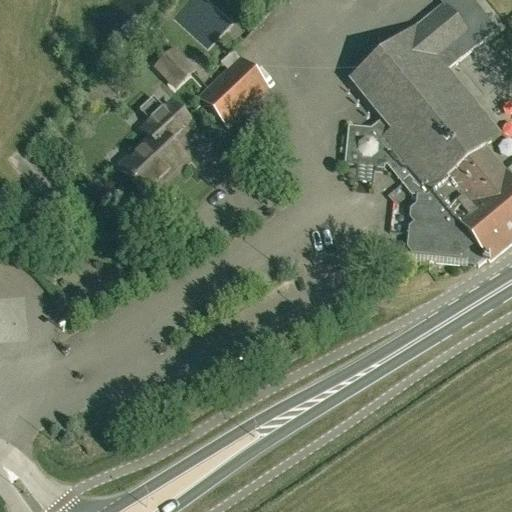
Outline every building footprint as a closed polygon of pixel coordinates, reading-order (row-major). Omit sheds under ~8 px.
[(467,114),(439,80),(497,32),(470,0),(441,0),(439,3),(444,9),(417,31),(416,30),(352,82),(383,121),(371,130),(349,128),(345,168),(391,172),(411,197),(423,198),(422,207),(411,206),(406,255),(459,260),(465,256),(474,268),(477,266),(479,269),(486,263),(486,262),(488,260),(491,264),(511,245),(511,169),(506,174),(506,173),(505,174),(484,148),(498,137),(475,108),(467,114)] [(171,51),(155,65),(175,88),(191,75),(171,51)] [(269,92),(240,60),(198,98),(226,130),(269,92)] [(171,148),(192,127),(171,106),(144,132),(151,140),(118,171),(144,199),(184,161),(171,148)] [(340,177),(340,151),(331,151),(331,177),(340,177)] [(359,189),(375,189),(375,175),(359,175),(359,189)]
